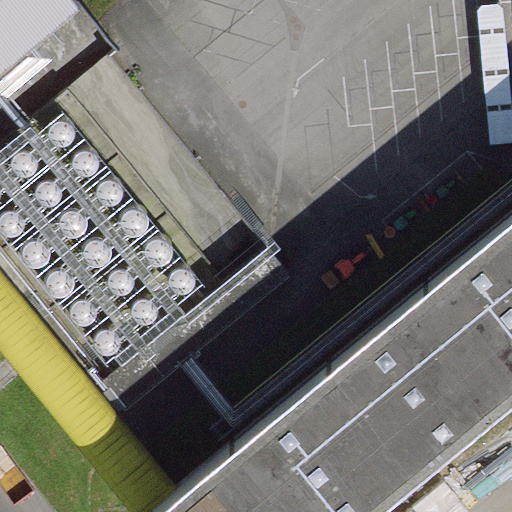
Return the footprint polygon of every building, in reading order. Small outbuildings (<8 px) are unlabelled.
[(0,0),(0,68),(73,12),(63,0),(0,0)] [(80,107),(75,105),(69,105),(64,107),(60,111),(59,116),(59,121),(61,126),(65,130),(70,132),(75,131),(80,130),(84,126),(86,121),(86,115),(84,110),(80,107)] [(41,136),(36,134),(31,134),(26,137),(22,140),(20,145),(20,150),(22,156),(26,159),(31,161),(37,161),(42,159),(45,156),(47,150),(48,145),(45,140),(41,136)] [(105,137),(99,135),(94,135),(89,137),(85,141),(83,146),(83,151),(85,156),(89,160),(94,162),(100,162),(105,160),(108,157),(110,151),(111,145),(108,140),(105,137)] [(129,166),(124,164),(118,164),(113,166),(109,170),(108,175),(108,180),(110,186),(114,189),(119,191),(124,191),(129,189),(133,186),(135,180),(135,175),(133,170),(129,166)] [(67,168),(61,165),(56,165),(51,168),(47,172),(45,177),(45,182),(47,187),(51,190),(56,193),(62,192),(67,190),(70,187),(72,181),(73,176),(70,171),(67,168)] [(4,168),(0,166),(0,192),(4,191),(7,188),(9,182),(10,176),(7,171),(4,168)] [(153,196),(147,194),(142,194),(137,196),(133,200),(131,205),(131,210),(133,216),(137,219),(142,221),(148,221),(153,219),(156,216),(158,210),(159,204),(156,200),(153,196)] [(29,199),(23,196),(18,196),(13,199),(9,203),(7,208),(8,213),(10,218),(14,221),(19,224),(24,223),(29,221),(33,218),(35,212),(35,207),(32,202),(29,199)] [(89,198),(84,196),(78,196),(73,198),(69,202),(68,207),(68,212),(70,217),(74,221),(79,223),(84,223),(89,220),(93,217),(95,212),(95,206),(93,201),(89,198)] [(115,225),(109,223),(104,223),(99,225),(95,229),(93,234),(93,239),(95,244),(99,248),(104,250),(110,250),(115,248),(118,245),(120,239),(121,233),(118,229),(115,225)] [(177,227),(172,225),(166,225),(161,228),(157,231),(156,236),(156,241),(158,247),(162,250),(167,252),(172,252),(177,250),(181,247),(183,241),(183,236),(181,231),(177,227)] [(54,229),(49,226),(44,226),(39,229),(35,233),(33,238),(33,243),(35,248),(39,251),(44,254),(50,253),(54,251),(58,248),(60,242),(61,237),(58,232),(54,229)] [(511,232),(166,511),(388,511),(511,412),(511,232)] [(201,255),(196,253),(191,252),(186,255),(182,259),(180,264),(180,269),(182,274),(186,277),(191,280),(197,279),(201,277),(205,274),(207,268),(208,263),(205,258),(201,255)] [(139,256),(134,254),(128,254),(123,256),(119,260),(118,265),(118,270),(120,276),(124,279),(129,281),(134,281),(139,279),(143,276),(145,270),(145,265),(143,260),(139,256)] [(79,258),(73,256),(68,256),(63,259),(59,262),(57,268),(57,273),(59,278),(63,281),(68,284),(74,283),(79,281),(82,278),(84,272),(85,267),(82,262),(79,258)] [(163,286),(157,284),(152,284),(147,286),(143,290),(141,295),(142,300),(144,305),(147,309),(152,311),(158,311),(163,309),(167,305),(168,300),(169,294),(166,289),(163,286)] [(103,287),(97,285),(92,285),(87,287),(83,291),(81,296),(81,301),(83,307),(87,310),(92,312),(98,312),(103,310),(106,307),(108,301),(109,296),(106,291),(103,287)] [(127,317),(122,315),(116,315),(111,317),(107,321),(106,326),(106,331),(108,337),(112,340),(117,342),(122,342),(127,340),(131,337),(133,331),(133,325),(131,321),(127,317)]
